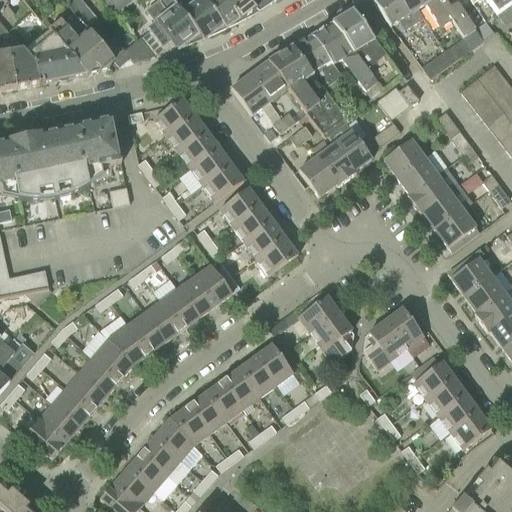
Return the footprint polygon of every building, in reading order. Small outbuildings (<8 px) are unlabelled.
[(0,0),(0,14),(1,13),(8,21),(14,17),(7,9),(7,4),(3,0),(0,0)] [(61,0),(79,22),(86,30),(96,21),(77,0),(61,0)] [(130,0),(108,0),(117,13),(133,3),(130,0)] [(141,40),(154,60),(177,52),(202,43),(170,1),(169,0),(164,0),(147,14),(162,33),(154,38),(150,33),(141,40)] [(171,0),(170,1),(202,43),(225,32),(204,4),(205,3),(202,0),(201,0),(191,9),(183,0),(171,0)] [(259,14),(252,6),(251,7),(245,0),(208,0),(205,3),(204,4),(225,32),(242,24),(258,15),(259,14)] [(398,0),(376,0),(372,3),(390,30),(399,24),(405,33),(424,21),(418,12),(414,15),(405,1),(401,3),(398,0)] [(398,0),(401,3),(405,1),(414,15),(418,12),(424,8),(440,31),(450,24),(434,0),(398,0)] [(434,0),(450,24),(451,24),(462,41),(457,45),(466,58),(494,38),(485,25),(475,33),(452,0),(434,0)] [(484,0),(496,17),(508,9),(501,0),(468,0),(473,6),(481,0),(484,0)] [(511,0),(501,0),(508,9),(511,5),(511,0)] [(362,28),(352,15),(331,27),(377,86),(382,93),(400,80),(384,58),(385,58),(371,39),(373,37),(365,26),(362,28)] [(79,22),(68,31),(60,22),(47,32),(52,38),(53,38),(86,78),(108,73),(113,64),(102,50),(89,34),(86,30),(79,22)] [(341,62),(365,94),(371,101),(382,93),(377,86),(331,27),(311,39),(333,68),(341,62)] [(27,58),(50,86),(86,78),(53,38),(52,38),(27,58)] [(5,44),(8,55),(0,56),(0,95),(17,92),(50,86),(27,58),(22,52),(11,39),(5,44)] [(348,89),(335,72),(332,69),(333,68),(311,39),(292,50),(312,77),(313,78),(330,102),(333,100),(348,89)] [(134,66),(154,60),(141,40),(124,54),(113,41),(102,50),(113,64),(119,70),(129,61),(134,66)] [(287,93),(319,136),(321,138),(323,137),(325,141),(329,139),(346,127),(345,127),(347,126),(330,102),(313,78),(312,77),(292,50),(267,65),(287,92),(287,93)] [(446,53),(421,71),(430,83),(455,65),(446,53)] [(269,106),(287,93),(287,92),(267,65),(249,79),(269,106)] [(494,69),(477,82),(485,91),(501,78),(494,69)] [(493,101),(509,88),(501,78),(485,91),(493,101)] [(251,119),(269,106),(249,79),(231,92),(251,119)] [(477,82),(460,95),(467,105),(485,91),(477,82)] [(407,88),(399,95),(410,110),(418,103),(407,88)] [(499,110),(511,99),(511,92),(509,88),(493,101),(499,110)] [(410,110),(399,95),(395,90),(386,97),(400,117),(410,110)] [(476,115),(493,101),(485,91),(467,105),(476,115)] [(400,117),(386,97),(377,104),(392,123),(400,117)] [(507,119),(511,115),(511,99),(499,110),(507,119)] [(482,124),(499,110),(493,101),(476,115),(482,124)] [(182,102),(153,123),(165,140),(194,118),(182,102)] [(490,133),(507,119),(499,110),(482,124),(490,133)] [(143,124),(141,115),(127,119),(129,127),(143,124)] [(288,116),(280,122),(287,132),(295,126),(288,116)] [(450,142),(460,135),(445,116),(436,123),(450,142)] [(165,140),(175,153),(177,156),(207,135),(194,118),(165,140)] [(497,143),(511,131),(511,126),(507,119),(490,133),(497,143)] [(76,131),(43,138),(6,145),(6,146),(0,147),(0,188),(14,186),(18,204),(28,205),(38,205),(36,194),(68,187),(71,197),(88,189),(84,173),(120,165),(112,122),(76,131)] [(287,132),(280,122),(274,127),(272,128),(279,138),(287,132)] [(400,136),(393,126),(373,140),(381,150),(400,136)] [(372,162),(365,153),(346,127),(329,139),(334,147),(333,148),(354,175),(372,162)] [(305,130),(297,135),(304,145),(312,139),(305,130)] [(504,152),(511,145),(511,131),(497,143),(504,152)] [(207,135),(177,156),(190,173),(219,152),(207,135)] [(296,151),(304,145),(297,135),(289,141),(296,151)] [(457,152),(456,152),(462,160),(473,153),(460,135),(450,142),(457,152)] [(425,160),(412,142),(410,143),(383,164),(396,181),(425,160)] [(333,148),(330,150),(316,160),(336,188),(337,190),(356,177),(354,175),(333,148)] [(219,152),(190,173),(202,190),(231,168),(219,152)] [(478,160),(473,153),(462,160),(468,168),(478,160)] [(318,201),(336,188),(316,160),(298,174),(318,201)] [(425,160),(396,181),(409,198),(409,199),(438,178),(437,177),(425,160)] [(145,163),(137,168),(146,179),(153,174),(145,163)] [(214,206),(243,185),(231,168),(202,190),(214,206)] [(420,218),(422,217),(422,216),(459,189),(446,171),(437,177),(438,178),(409,199),(409,198),(407,200),(420,218)] [(146,179),(154,191),(161,186),(153,174),(146,179)] [(482,185),(487,193),(497,186),(491,178),(482,185)] [(487,193),(502,212),(511,205),(497,186),(487,193)] [(472,206),(459,189),(422,216),(422,217),(435,234),(463,213),(472,206)] [(126,191),(109,194),(113,211),(121,209),(129,208),(126,191)] [(191,197),(187,192),(180,198),(183,203),(191,197)] [(260,208),(248,192),(219,213),(231,230),(260,208)] [(162,201),(170,212),(177,207),(169,196),(162,201)] [(177,207),(170,212),(178,224),(185,218),(177,207)] [(260,208),(231,230),(244,246),(273,225),(260,208)] [(451,256),(478,236),(488,230),(484,225),(475,231),(463,213),(435,234),(448,252),(448,251),(451,256)] [(273,225),(244,246),(256,263),(285,242),(273,225)] [(205,250),(212,244),(203,233),(196,238),(205,250)] [(256,263),(268,280),(297,259),(285,242),(256,263)] [(183,244),(172,252),(177,259),(188,251),(183,244)] [(212,244),(205,250),(213,261),(220,256),(212,244)] [(166,267),(177,259),(172,252),(160,260),(166,267)] [(478,262),(483,258),(480,253),(447,277),(463,300),(491,280),(478,262)] [(150,268),(139,276),(144,283),(155,275),(150,268)] [(210,269),(194,281),(215,310),(231,298),(223,286),(215,275),(210,269)] [(223,286),(231,281),(223,269),(215,275),(223,286)] [(133,291),(144,283),(139,276),(128,284),(133,291)] [(504,297),(491,280),(463,300),(476,317),(504,297)] [(215,310),(194,281),(177,293),(198,322),(215,310)] [(231,298),(236,295),(239,293),(231,281),(223,286),(231,298)] [(198,322),(177,293),(170,283),(153,295),(160,305),(182,334),(198,322)] [(117,292),(106,300),(111,307),(122,299),(117,292)] [(51,295),(48,293),(24,297),(39,310),(51,295)] [(476,317),(474,318),(487,336),(489,335),(511,317),(511,293),(510,294),(504,297),(476,317)] [(100,315),(111,307),(106,300),(95,308),(100,315)] [(336,312),(335,311),(326,300),(297,321),(306,332),(309,337),(338,316),(336,312)] [(182,334),(160,305),(144,317),(165,346),(182,334)] [(406,353),(412,348),(423,340),(402,311),(391,319),(390,320),(385,324),(406,353)] [(274,329),(278,335),(297,322),(293,315),(274,329)] [(332,368),(351,354),(353,338),(351,334),(352,334),(338,316),(309,337),(319,351),(332,368)] [(165,346),(144,317),(127,329),(148,358),(165,346)] [(502,352),(511,344),(511,317),(489,335),(502,352)] [(365,340),(363,355),(376,375),(406,353),(385,324),(368,336),(368,337),(365,340)] [(59,335),(66,341),(68,339),(77,332),(72,325),(62,332),(59,335)] [(127,329),(107,344),(132,370),(148,358),(127,329)] [(66,341),(59,335),(50,346),(57,351),(66,341)] [(132,370),(107,344),(91,362),(119,386),(132,370)] [(511,344),(502,352),(511,365),(511,344)] [(289,358),(281,346),(274,351),(282,363),(289,358)] [(0,395),(18,374),(8,365),(14,358),(3,348),(0,351),(0,395)] [(282,363),(274,351),(272,348),(254,361),(275,390),(292,377),(290,374),(282,363)] [(35,367),(41,373),(50,362),(44,357),(35,367)] [(282,363),(290,374),(296,369),(289,358),(282,363)] [(258,402),(275,390),(254,361),(237,373),(258,402)] [(439,367),(434,361),(433,361),(422,369),(427,376),(439,367)] [(91,362),(78,378),(105,401),(119,386),(91,362)] [(442,365),(439,367),(427,376),(416,384),(413,386),(425,403),(454,382),(442,365)] [(32,384),(41,373),(35,367),(26,378),(32,384)] [(422,369),(411,377),(416,384),(427,376),(422,369)] [(241,415),(251,408),(258,402),(237,373),(220,386),(241,415)] [(78,378),(64,393),(92,417),(105,401),(78,378)] [(425,403),(437,420),(466,399),(454,382),(425,403)] [(224,427),(241,415),(220,386),(202,399),(224,427)] [(8,398),(15,404),(24,393),(17,388),(8,398)] [(331,396),(330,395),(326,388),(314,397),(319,404),(331,396)] [(64,393),(51,409),(78,432),(92,417),(64,393)] [(366,393),(364,394),(359,398),(367,409),(375,404),(366,393)] [(303,405),(309,412),(319,404),(314,397),(303,405)] [(15,404),(8,398),(0,408),(0,409),(6,415),(15,404)] [(206,440),(224,427),(202,399),(185,411),(206,440)] [(437,420),(450,437),(479,415),(466,399),(437,420)] [(303,405),(292,413),(298,420),(309,412),(303,405)] [(51,409),(38,424),(65,448),(78,432),(51,409)] [(168,424),(193,450),(206,440),(185,411),(168,424)] [(298,420),(292,413),(281,421),(286,428),(298,420)] [(450,437),(462,454),(491,432),(479,415),(450,437)] [(12,437),(38,459),(42,455),(52,463),(65,448),(38,424),(30,417),(20,429),(20,428),(12,437)] [(384,417),(377,422),(385,434),(392,428),(384,417)] [(181,463),(193,450),(168,424),(154,440),(181,463)] [(271,428),(260,437),(265,444),(276,436),(271,428)] [(385,434),(393,444),(400,439),(392,428),(385,434)] [(265,444),(260,437),(248,445),(254,452),(265,444)] [(181,463),(154,440),(140,456),(178,488),(191,472),(181,463)] [(409,466),(416,461),(408,450),(401,455),(409,466)] [(238,453),(227,461),(232,468),(243,460),(238,453)] [(140,456),(127,472),(154,495),(163,505),(178,488),(140,456)] [(232,468),(227,461),(215,469),(221,476),(232,468)] [(424,472),(416,461),(409,466),(417,477),(424,472)] [(511,511),(511,477),(494,462),(453,511),(511,511)] [(113,488),(140,511),(143,508),(154,495),(127,472),(113,488)] [(211,473),(202,484),(209,490),(218,479),(211,473)] [(435,476),(427,483),(433,491),(441,484),(435,476)] [(209,490),(202,484),(193,494),(199,500),(209,490)] [(108,511),(139,511),(140,511),(113,488),(99,504),(108,511)] [(0,511),(26,511),(0,489),(0,511)]
